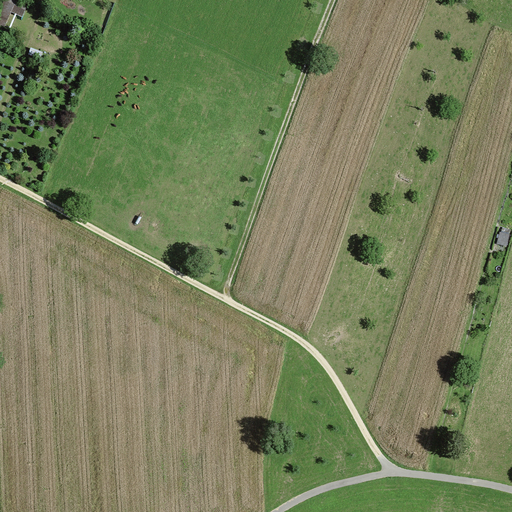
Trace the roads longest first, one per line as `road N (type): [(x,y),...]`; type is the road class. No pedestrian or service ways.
road 1 (track): [(0,173),(313,348),(394,473)]
road 2 (track): [(334,0),(223,292)]
road 3 (track): [(511,489),(394,473),(313,491),(276,511)]
